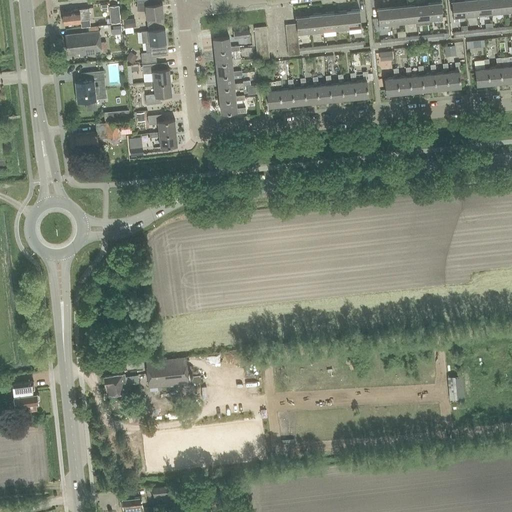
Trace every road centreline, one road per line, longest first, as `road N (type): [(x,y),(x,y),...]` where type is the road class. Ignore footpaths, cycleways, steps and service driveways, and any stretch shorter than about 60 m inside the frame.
road 1 (secondary): [(82,230),(124,228),(215,193),(511,159)]
road 2 (residential): [(199,131),(217,136),(511,104)]
road 3 (secondary): [(80,511),(65,374)]
road 4 (secondary): [(44,253),(65,374)]
road 5 (residential): [(199,131),(182,10)]
road 6 (secondary): [(65,374),(67,253)]
